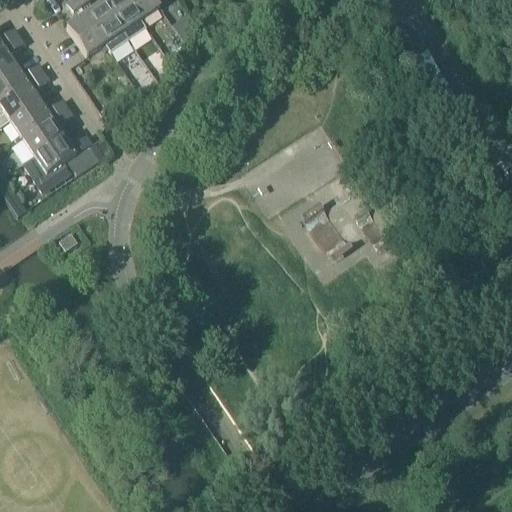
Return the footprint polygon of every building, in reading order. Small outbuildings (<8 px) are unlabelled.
[(77,0),(73,3),(80,13),(88,8),(82,0),(77,0)] [(122,37),(127,45),(146,32),(140,24),(123,0),(112,0),(102,7),(122,37)] [(123,0),(140,24),(159,12),(153,4),(152,4),(149,0),(123,0)] [(80,13),(73,3),(65,8),(72,19),(80,13)] [(102,7),(84,19),(104,49),(110,57),(127,45),(122,37),(102,7)] [(104,49),(84,19),(65,32),(86,61),(104,49)] [(188,20),(172,31),(183,48),(195,30),(188,20)] [(7,49),(17,42),(12,35),(2,41),(7,49)] [(17,42),(7,49),(13,57),(23,50),(17,42)] [(0,80),(14,71),(2,53),(0,54),(0,80)] [(31,85),(42,78),(36,70),(26,77),(31,85)] [(14,71),(0,80),(0,106),(26,89),(31,85),(26,77),(21,81),(14,71)] [(42,78),(31,85),(37,93),(47,86),(42,78)] [(0,114),(8,127),(38,107),(31,97),(37,93),(31,85),(26,89),(0,106),(0,114)] [(56,121),(66,114),(60,106),(50,113),(56,121)] [(38,107),(8,127),(20,145),(50,125),(38,107)] [(66,114),(56,121),(61,129),(71,122),(66,114)] [(50,125),(20,145),(32,163),(62,143),(55,133),(61,129),(56,121),(50,125)] [(85,142),(75,149),(80,157),(90,151),(85,142)] [(32,163),(22,169),(41,198),(69,179),(63,169),(80,157),(75,149),(69,153),(62,143),(32,163)] [(18,206),(13,209),(21,220),(26,216),(18,206)] [(64,256),(76,248),(69,238),(57,246),(64,256)]
